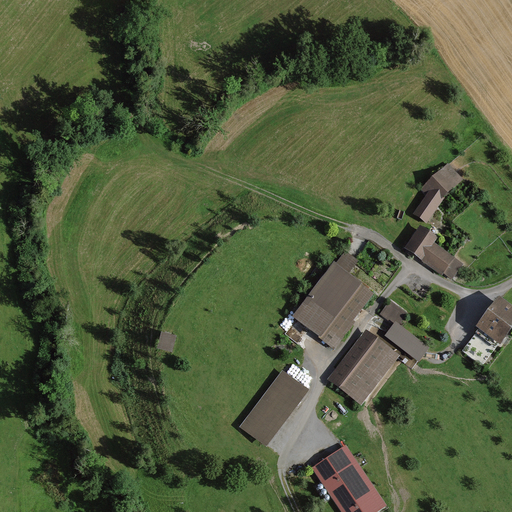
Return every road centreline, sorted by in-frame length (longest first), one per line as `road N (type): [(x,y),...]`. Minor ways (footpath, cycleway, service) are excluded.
road 1 (track): [(297,511),(283,463),(325,371),(412,263)]
road 2 (track): [(370,237),(456,290),(482,293),(511,282)]
